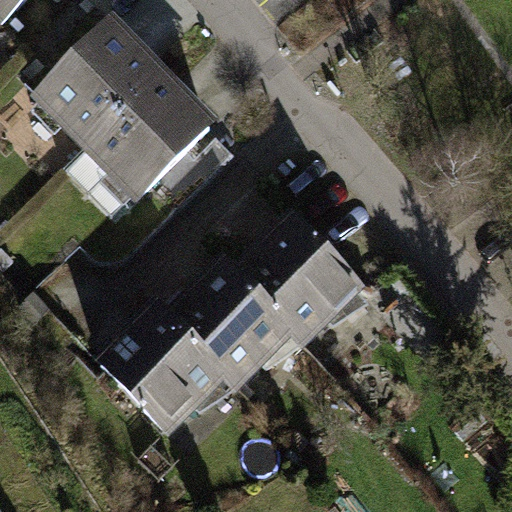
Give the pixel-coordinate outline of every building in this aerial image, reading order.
[(0,0),(0,22),(3,25),(27,0),(0,0)] [(39,100),(89,150),(160,81),(110,30),(39,100)] [(160,81),(89,150),(66,173),(111,219),(134,197),(138,201),(209,131),(160,81)] [(293,226),(236,281),(290,336),(300,347),(357,291),(293,226)] [(290,336),(236,281),(225,270),(169,324),(223,378),(234,390),(290,336)] [(31,297),(19,309),(34,325),(46,313),(31,297)] [(223,378),(169,324),(158,313),(101,369),(166,434),(223,378)]
